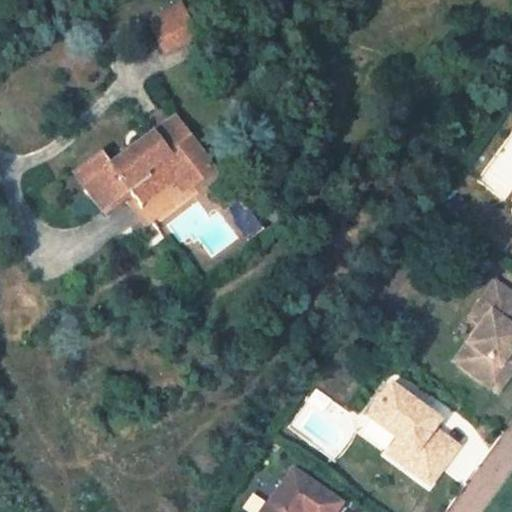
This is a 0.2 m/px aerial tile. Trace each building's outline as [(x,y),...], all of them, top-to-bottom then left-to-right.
[(180,5),(150,20),(152,24),(153,27),(183,12),(180,5)] [(195,35),(183,12),(153,27),(165,50),(195,35)] [(180,127),(173,118),(151,134),(158,144),(180,127)] [(212,170),(180,127),(158,144),(151,134),(110,165),(101,152),(74,172),(101,209),(113,200),(127,189),(131,194),(134,198),(167,173),(175,167),(180,174),(189,187),(212,170)] [(243,169),(237,159),(227,166),(233,175),(243,169)] [(189,187),(180,174),(175,167),(167,173),(172,179),(182,192),(189,187)] [(172,179),(167,173),(134,198),(138,204),(172,179)] [(131,194),(127,189),(113,200),(117,205),(131,194)] [(261,225),(239,198),(225,210),(246,237),(261,225)] [(511,296),(494,283),(477,306),(488,314),(480,325),(454,362),(496,392),(510,373),(499,366),(508,353),(511,347),(511,296)] [(488,314),(477,306),(469,317),(480,325),(488,314)] [(511,369),(511,355),(508,353),(499,366),(510,373),(511,369)] [(408,398),(389,384),(365,416),(397,439),(394,443),(411,456),(403,467),(428,484),(456,445),(431,427),(437,419),(417,405),(408,398)] [(422,399),(413,392),(408,398),(417,405),(422,399)] [(411,456),(394,443),(386,454),(403,467),(411,456)] [(333,511),(340,503),(292,469),(261,511),(333,511)]
